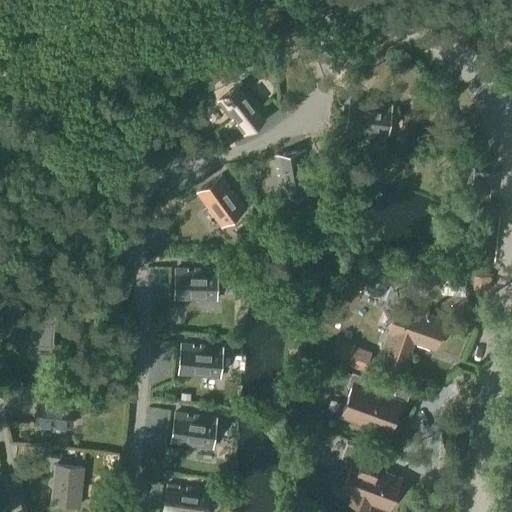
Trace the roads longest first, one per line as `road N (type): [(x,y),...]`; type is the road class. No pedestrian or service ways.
road 1 (unclassified): [(0,59),(215,0)]
road 2 (unclassified): [(321,0),(511,79)]
